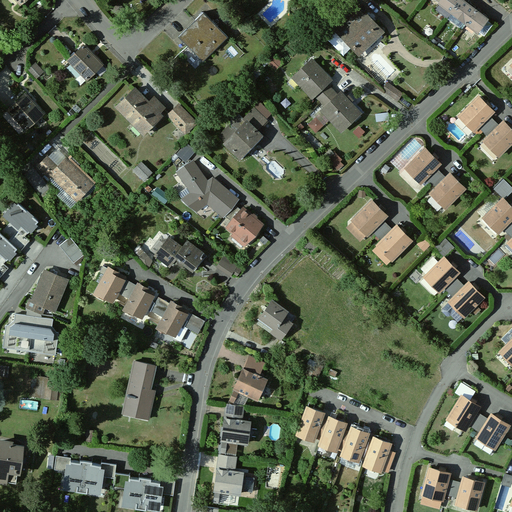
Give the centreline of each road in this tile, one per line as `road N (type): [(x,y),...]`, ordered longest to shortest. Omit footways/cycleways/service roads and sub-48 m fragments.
road 1 (residential): [(511,27),(247,282),(203,369),(181,511)]
road 2 (residential): [(511,302),(456,355),(411,449),(398,511)]
road 3 (residential): [(85,0),(129,51),(182,0)]
